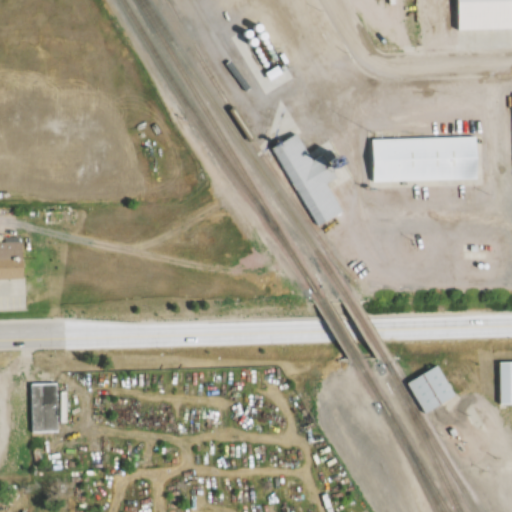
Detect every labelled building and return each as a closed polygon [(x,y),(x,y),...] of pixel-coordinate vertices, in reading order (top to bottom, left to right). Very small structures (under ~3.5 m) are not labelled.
[(511,0),(447,0),(447,30),(511,29),(511,0)] [(276,55),(281,65),(287,61),(281,51),(276,55)] [(256,73),(261,82),(275,75),(270,66),(256,73)] [(269,147),(316,224),(340,210),(322,181),(332,175),(327,167),(331,164),(323,151),(310,160),(293,132),(269,147)] [(367,139),(369,183),(471,180),(470,136),(367,139)] [(394,226),(395,241),(421,240),(421,225),(394,226)] [(26,241),(0,241),(0,278),(27,278),(26,241)] [(465,245),(465,253),(475,253),(475,246),(465,245)] [(511,363),(494,363),(495,405),(511,405),(511,363)] [(402,381),(420,412),(449,396),(431,364),(402,381)] [(33,431),(60,431),(60,384),(33,384),(33,431)] [(441,432),(444,437),(451,434),(448,428),(441,432)]
